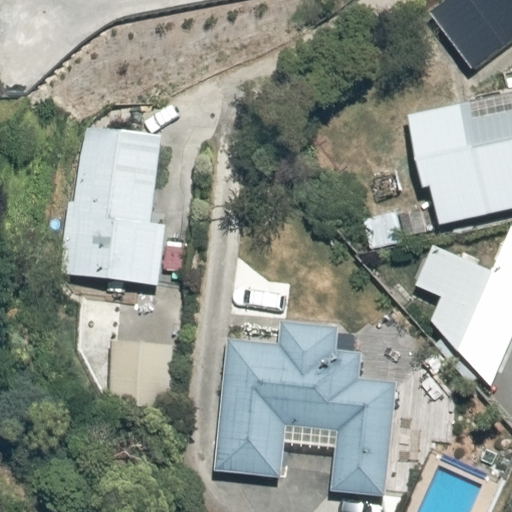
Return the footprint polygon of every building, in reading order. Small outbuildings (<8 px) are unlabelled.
[(511,93),(414,114),(430,190),(439,188),(447,229),(511,214),(511,93)] [(167,133),(88,127),(82,202),(71,201),(67,250),(72,250),(71,275),(174,283),(177,226),(160,225),(167,133)] [(511,246),(498,276),(440,249),(424,285),(447,296),(433,324),(501,387),(511,362),(511,246)] [(288,340),(235,336),(225,473),(292,477),(294,446),(339,449),(337,490),(395,494),(403,382),(365,379),(366,354),(348,353),(350,325),(290,321),(288,340)] [(183,343),(119,339),(114,406),(179,411),(183,343)]
